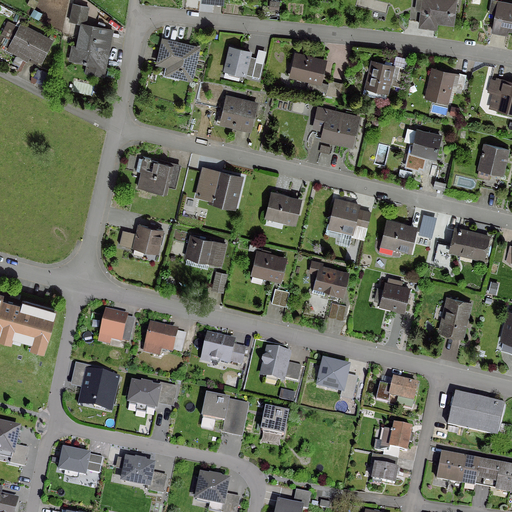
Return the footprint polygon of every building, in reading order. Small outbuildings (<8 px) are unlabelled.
[(435,22),(451,24),(454,0),(422,0),(419,26),(434,28),(435,22)] [(511,30),(511,4),(497,2),(492,31),(505,34),(506,29),(511,30)] [(74,61),(103,67),(111,30),(83,24),(87,7),(72,4),(69,22),(81,24),(74,61)] [(39,60),(50,41),(21,25),(10,45),(39,60)] [(189,79),(197,49),(162,40),(157,63),(179,69),(177,76),(189,79)] [(249,52),(229,48),(224,70),(244,75),(258,78),(262,64),(247,60),(249,52)] [(317,82),(322,61),(297,55),(292,76),(308,80),(306,88),(325,92),(324,95),(339,98),(343,84),(328,80),(327,85),(317,82)] [(386,91),(392,68),(371,63),(367,79),(374,80),(372,88),(386,91)] [(403,83),(406,68),(399,66),(394,86),(402,87),(403,83)] [(446,101),(452,76),(431,71),(427,87),(434,89),(432,98),(446,101)] [(462,89),(465,75),(458,73),(455,88),(462,89)] [(511,111),(511,84),(495,81),(492,95),(499,97),(496,108),(511,111)] [(237,122),(251,125),(255,105),(235,100),(235,103),(225,100),(220,121),(237,125),(237,122)] [(322,138),(350,145),(355,123),(327,116),(326,122),(318,120),(315,135),(322,136),(322,138)] [(434,157),(439,136),(416,131),(411,152),(410,152),(409,159),(408,165),(423,169),(426,155),(434,157)] [(501,172),(507,149),(484,144),(482,152),(481,152),(480,156),(482,156),(479,167),(501,172)] [(141,170),(137,188),(165,194),(166,186),(174,188),(179,167),(165,164),(165,166),(161,165),(162,163),(149,160),(150,159),(141,156),(141,159),(147,160),(144,171),(141,170)] [(211,200),(233,205),(240,177),(218,172),(217,175),(202,172),(199,187),(213,191),(211,200)] [(443,190),(445,184),(434,181),(432,188),(443,190)] [(292,223),(297,200),(273,194),(268,214),(278,217),(277,220),(292,223)] [(353,224),(357,210),(358,206),(344,203),(343,206),(335,204),(330,224),(338,226),(338,229),(359,234),(360,229),(353,227),(353,224)] [(369,213),(357,210),(353,224),(366,227),(369,213)] [(407,251),(413,227),(388,221),(383,242),(393,245),(392,248),(407,251)] [(136,234),(129,232),(125,247),(133,249),(134,246),(156,252),(162,230),(138,224),(136,234)] [(449,251),(482,259),(487,237),(454,229),(450,245),(436,241),(431,262),(446,265),(449,251)] [(192,235),(191,235),(186,258),(187,258),(188,254),(208,259),(207,263),(208,263),(209,260),(214,261),(219,262),(218,266),(219,266),(225,243),(224,243),(223,245),(213,242),(213,241),(213,240),(212,242),(192,237),(192,235)] [(283,259),(258,253),(251,281),(260,283),(262,276),(278,280),(283,259)] [(324,291),(340,295),(345,274),(320,268),(321,264),(311,262),(308,272),(318,274),(317,281),(314,281),(311,292),(323,295),(324,291)] [(226,275),(215,272),(211,289),(222,292),(226,275)] [(385,290),(377,289),(374,301),(391,305),(391,306),(395,307),(395,310),(403,312),(407,297),(406,296),(407,289),(386,284),(385,290)] [(288,292),(274,289),(270,303),(285,307),(288,292)] [(63,313),(0,295),(0,333),(53,349),(63,313)] [(469,304),(447,298),(439,332),(461,337),(469,304)] [(345,306),(331,303),(327,317),(342,321),(345,306)] [(511,314),(507,313),(502,334),(501,340),(502,340),(500,349),(511,351),(511,348),(511,314)] [(128,322),(109,318),(105,340),(125,343),(128,322)] [(170,351),(175,331),(150,325),(144,351),(153,353),(154,347),(170,351)] [(242,356),(244,349),(232,346),(233,341),(207,335),(202,356),(201,360),(210,362),(211,359),(228,363),(228,361),(240,364),(242,356)] [(288,354),(267,349),(265,357),(262,359),(261,362),(263,365),(261,375),(282,380),(282,377),(297,381),(300,366),(286,363),(288,354)] [(349,364),(324,358),(319,384),(343,389),(349,364)] [(87,369),(80,401),(111,407),(118,376),(87,369)] [(396,405),(410,409),(416,385),(392,379),(391,386),(378,383),(374,400),(387,403),(389,394),(398,396),(396,405)] [(161,386),(133,380),(129,401),(157,406),(161,386)] [(249,402),(207,393),(203,415),(227,419),(225,429),(243,433),(249,402)] [(504,406),(454,394),(447,425),(497,437),(504,406)] [(288,411),(266,406),(262,428),(284,432),(288,411)] [(21,429),(0,423),(0,452),(15,456),(21,429)] [(399,451),(406,452),(411,429),(393,425),(393,426),(394,426),(393,432),(385,430),(383,443),(390,445),(389,450),(384,449),(383,455),(397,458),(399,451)] [(92,456),(63,451),(60,472),(88,477),(92,456)] [(395,469),(397,458),(383,455),(383,457),(371,455),(370,464),(374,465),(371,479),(393,484),(396,469),(395,469)] [(453,457),(440,455),(436,479),(449,481),(453,457)] [(466,459),(453,457),(449,481),(461,483),(466,459)] [(478,462),(466,459),(461,483),(474,486),(475,482),(482,483),(485,467),(478,466),(478,462)] [(155,466),(130,461),(128,460),(123,485),(150,491),(155,466)] [(508,492),(511,473),(511,468),(500,466),(496,490),(508,492)] [(493,469),(485,467),(482,483),(490,485),(493,469)] [(204,477),(200,501),(230,507),(235,482),(204,477)] [(0,511),(12,511),(15,501),(0,496),(0,511)]
